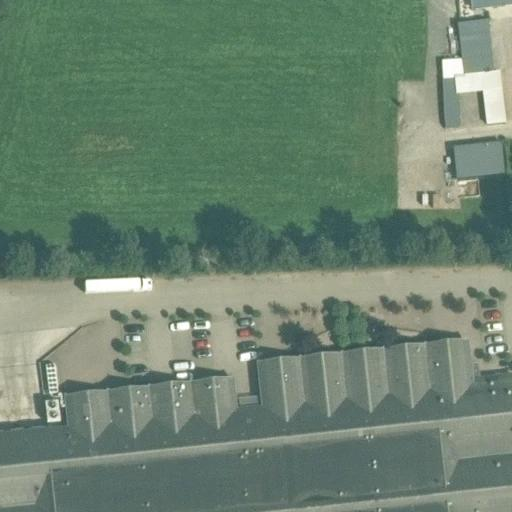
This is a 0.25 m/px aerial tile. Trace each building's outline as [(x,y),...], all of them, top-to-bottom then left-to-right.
[(511,0),(468,0),(470,16),(511,11),(511,0)] [(488,22),(459,26),(465,76),(494,73),(488,22)] [(491,147),(447,150),(448,178),(492,175),(491,147)] [(0,302),(41,301),(41,289),(0,289),(0,302)] [(511,376),(470,381),(467,347),(440,350),(440,345),(283,362),(283,367),(257,370),(261,410),(235,413),(231,381),(63,399),(67,431),(0,438),(0,511),(511,511),(511,422),(507,379),(511,378),(511,376)]
